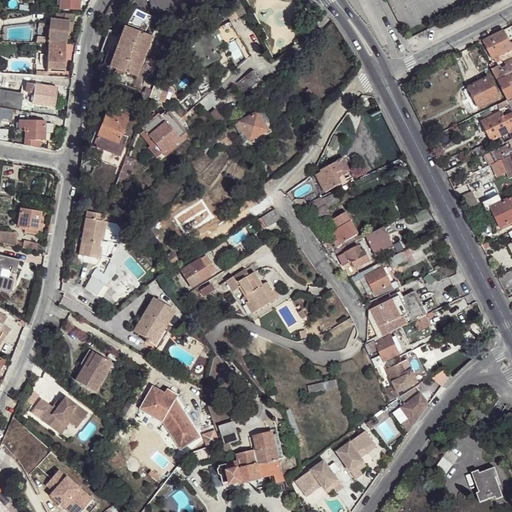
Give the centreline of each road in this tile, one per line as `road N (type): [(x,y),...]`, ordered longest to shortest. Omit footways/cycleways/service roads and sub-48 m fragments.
road 1 (residential): [(221,356),(219,333),(236,321),(340,358),(360,341),(361,314),(276,188),(309,164),(332,117),(377,64)]
road 2 (primary): [(383,74),(511,334)]
road 3 (residential): [(0,418),(35,336),(70,164)]
road 4 (unknown): [(42,307),(188,385),(204,413)]
road 5 (residential): [(70,164),(87,41),(103,0)]
road 6 (residential): [(465,385),(422,431),(370,511)]
road 7 (residential): [(383,74),(511,10)]
